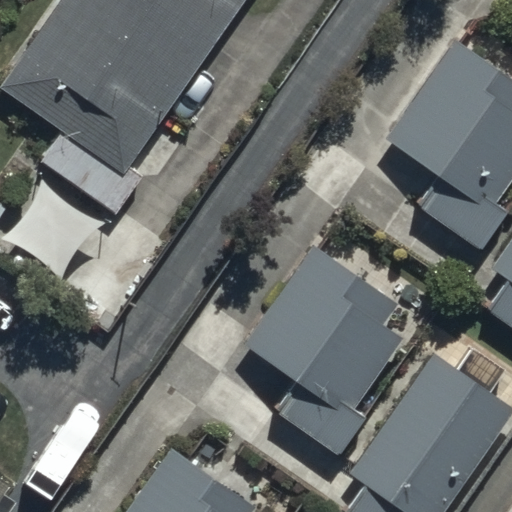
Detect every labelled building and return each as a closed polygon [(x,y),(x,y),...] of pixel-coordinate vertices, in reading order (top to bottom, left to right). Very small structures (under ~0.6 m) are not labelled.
[(73,0),(4,103),(136,191),(263,0),(73,0)] [(511,194),(511,79),(468,49),(395,158),(443,190),(423,220),(487,263),(507,233),(493,223),(511,194)] [(317,264),(252,360),(293,387),(272,418),(347,468),(368,437),(356,429),(421,333),(317,264)] [(511,264),(498,286),(511,294),(511,296),(489,330),(511,345),(511,264)] [(463,511),(511,440),(511,415),(435,365),(353,486),(367,495),(355,511),(463,511)] [(249,511),(176,463),(143,511),(249,511)] [(0,511),(10,511),(15,505),(0,495),(0,511)]
